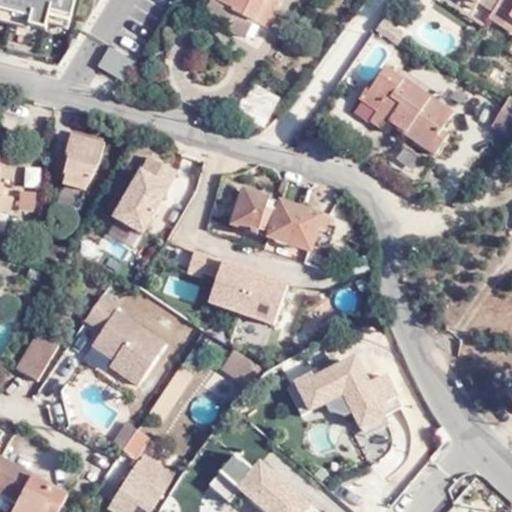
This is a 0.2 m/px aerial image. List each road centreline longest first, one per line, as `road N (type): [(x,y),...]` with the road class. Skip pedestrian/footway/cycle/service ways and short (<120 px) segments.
road 1 (residential): [(0,83),(360,179),(387,200),(391,223)]
road 2 (residential): [(391,223),(417,331),(452,405),(511,480)]
road 3 (residential): [(391,223),(448,208),(482,182),(511,142)]
